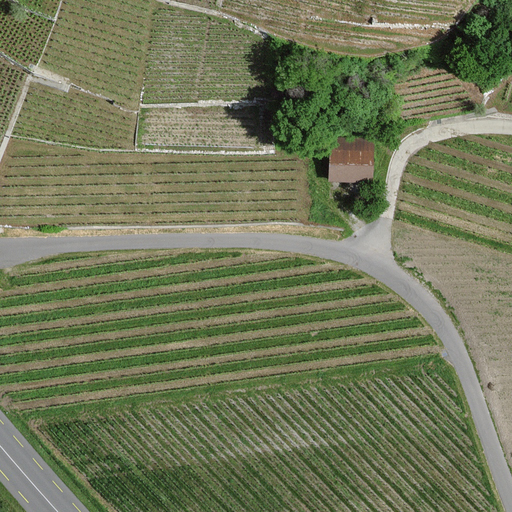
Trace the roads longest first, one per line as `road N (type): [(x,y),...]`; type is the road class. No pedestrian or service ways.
road 1 (unclassified): [(0,249),(276,242),(323,249),(385,273),(446,331),(511,500)]
road 2 (track): [(368,265),(397,163),(410,145),(462,127),(511,127)]
